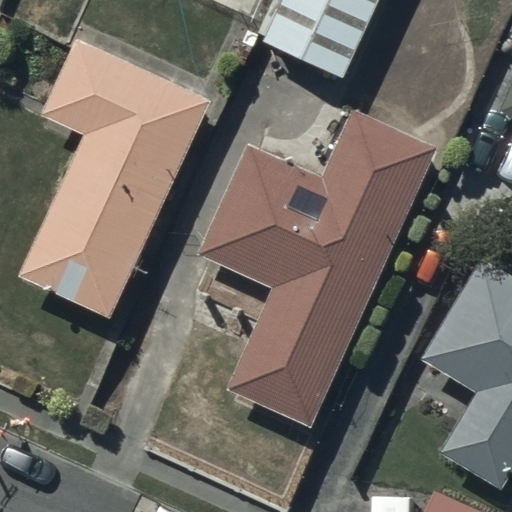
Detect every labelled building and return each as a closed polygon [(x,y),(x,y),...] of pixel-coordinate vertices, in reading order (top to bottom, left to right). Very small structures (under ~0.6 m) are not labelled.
[(392,0),(284,0),(263,45),(351,87),(392,0)] [(49,120),(93,140),(27,284),(120,326),(222,105),(85,42),(49,120)] [(329,178),(255,146),(207,257),(280,289),(234,393),(317,429),(440,148),(358,112),(329,178)] [(511,488),(511,276),(486,261),(424,362),(483,397),(447,457),(508,494),(511,488)] [(480,511),(444,494),(435,511),(480,511)]
